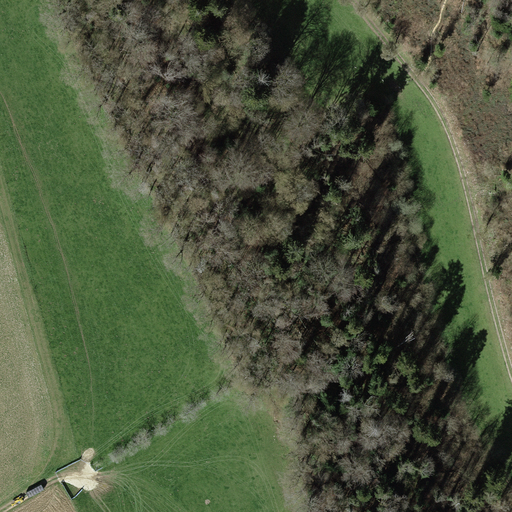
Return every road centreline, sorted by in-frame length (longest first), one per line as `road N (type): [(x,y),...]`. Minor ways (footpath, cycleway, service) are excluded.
road 1 (track): [(0,144),(77,441),(63,474)]
road 2 (track): [(511,374),(460,163),(417,79)]
road 3 (track): [(2,511),(227,378)]
